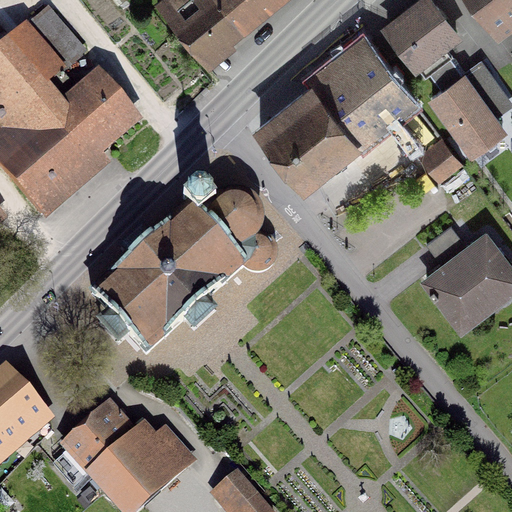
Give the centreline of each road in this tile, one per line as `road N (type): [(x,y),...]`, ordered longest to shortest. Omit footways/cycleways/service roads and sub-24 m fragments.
road 1 (residential): [(511,474),(211,122)]
road 2 (secondary): [(0,329),(211,122)]
road 3 (secondary): [(211,122),(336,0)]
